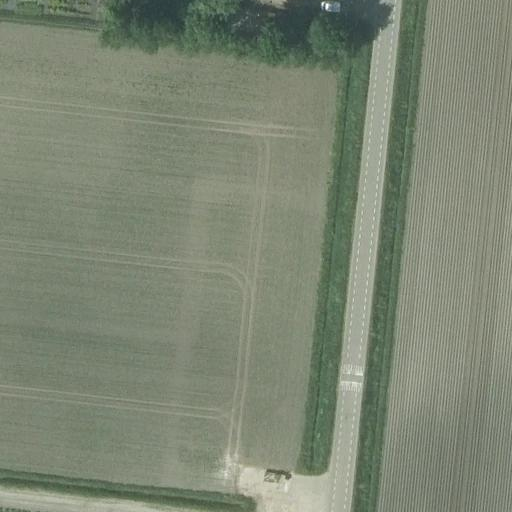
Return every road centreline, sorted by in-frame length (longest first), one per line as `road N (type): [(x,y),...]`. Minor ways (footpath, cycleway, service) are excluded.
road 1 (unclassified): [(339,511),(390,0)]
road 2 (track): [(127,511),(0,496)]
